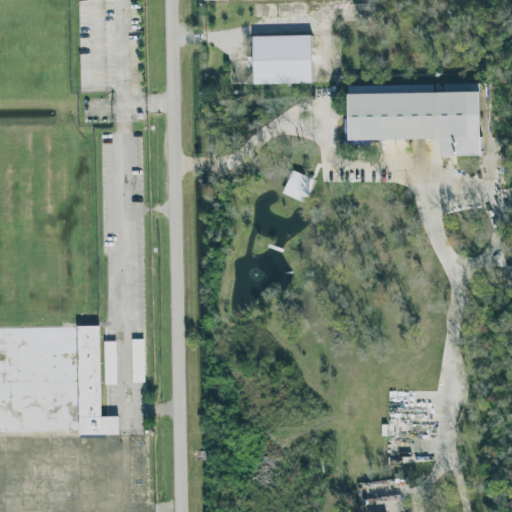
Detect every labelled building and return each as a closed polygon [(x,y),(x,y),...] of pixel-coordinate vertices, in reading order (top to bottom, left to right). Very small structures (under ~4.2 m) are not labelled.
[(253,38),(314,37),(314,87),(256,88),(253,38)] [(347,92),(486,92),(487,159),(503,160),(503,183),(478,184),(477,160),(443,162),(441,144),(349,143),(347,92)] [(315,180),(292,171),(282,194),(305,204),(315,180)] [(0,334),(75,333),(101,334),(104,417),(119,417),(119,438),(0,438),(0,334)] [(133,383),(145,383),(144,339),(132,340),(133,383)] [(105,385),(117,384),(116,341),(104,342),(105,385)]
